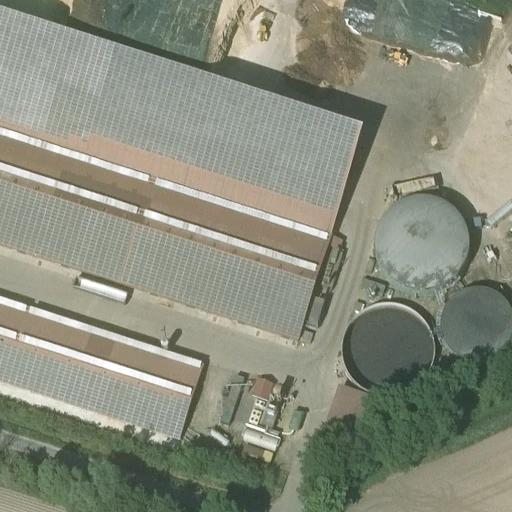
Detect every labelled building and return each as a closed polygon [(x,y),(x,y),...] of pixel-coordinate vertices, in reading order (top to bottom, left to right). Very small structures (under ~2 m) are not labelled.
[(445,31),(453,7),(442,3),(439,2),(432,0),(372,0),(372,5),(369,16),(368,30),(415,47),(373,44),(371,82),(385,83),(385,87),(404,88),(426,96),(440,56),(428,51),(431,44),(432,30),(445,31)] [(363,143),(0,26),(0,135),(330,242),(331,242),(363,143)] [(456,49),(434,144),(467,152),(489,57),(456,49)] [(330,242),(0,135),(0,249),(297,345),(330,242)] [(466,270),(469,252),(465,233),(455,218),(439,208),(421,205),(403,209),(388,220),(378,235),(374,254),(378,272),(389,287),(405,297),(423,300),(441,296),(456,285),(466,270)] [(332,254),(320,290),(331,294),(343,258),(332,254)] [(511,345),(511,319),(511,317),(503,305),(491,298),(477,295),(462,298),(450,307),(443,319),(440,333),(443,347),(451,359),(464,367),(478,370),(492,366),(504,358),(511,345)] [(204,371),(0,305),(0,389),(180,447),(204,371)] [(315,306),(308,328),(317,331),(324,309),(315,306)] [(362,308),(355,306),(352,314),(359,317),(362,308)] [(431,373),(434,356),(430,338),(420,323),(404,313),(387,310),(369,314),(354,324),(344,339),(341,357),(345,375),(355,390),(370,400),(388,403),(406,399),(421,389),(431,373)] [(312,338),(304,336),(301,345),(309,348),(312,338)] [(380,407),(341,394),(327,435),(366,448),(380,407)] [(276,456),(280,444),(248,433),(244,444),(276,456)]
